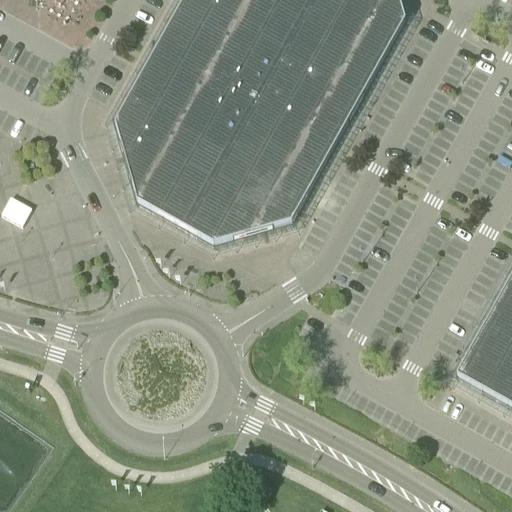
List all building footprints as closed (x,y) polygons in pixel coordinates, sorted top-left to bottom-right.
[(187,0),(185,3),(287,60),(320,0),(187,0)] [(320,0),(287,60),(259,110),(230,160),(306,203),(352,121),(351,117),(355,110),(359,109),(405,26),(397,0),(320,0)] [(139,92),(129,104),(230,160),(259,110),(287,60),(185,3),(182,10),(183,14),(179,21),(175,22),(140,85),(141,89),(139,92)] [(306,203),(230,160),(129,104),(115,129),(137,208),(213,250),(292,228),(296,221),(295,217),(298,211),(302,209),(306,203)] [(489,324),(488,324),(456,381),(511,412),(511,281),(495,312),(496,313),(489,324)]
